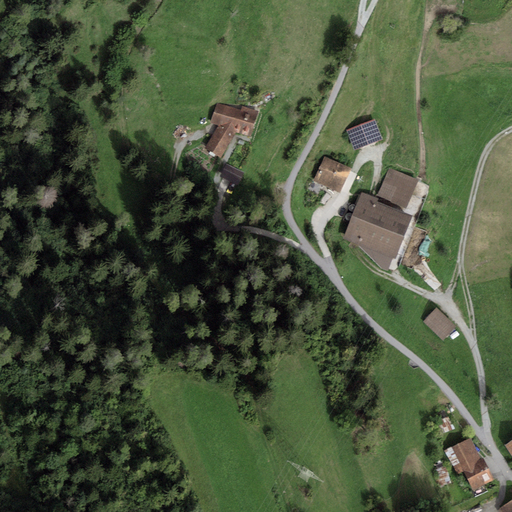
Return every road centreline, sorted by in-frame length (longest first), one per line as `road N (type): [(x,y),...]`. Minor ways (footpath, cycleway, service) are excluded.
road 1 (track): [(494,452),(450,392),(355,303),(291,221),(286,201),(294,173),(360,30),(364,0)]
road 2 (track): [(511,129),(488,147),(475,181),(447,301)]
road 3 (track): [(494,452),(477,358),(447,301)]
road 4 (track): [(332,274),(320,226),(360,160),(377,157)]
